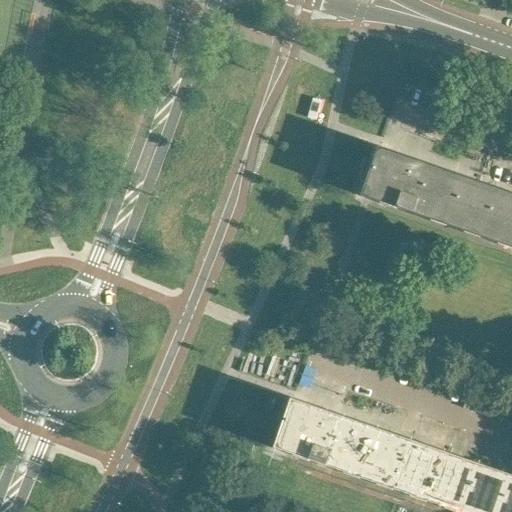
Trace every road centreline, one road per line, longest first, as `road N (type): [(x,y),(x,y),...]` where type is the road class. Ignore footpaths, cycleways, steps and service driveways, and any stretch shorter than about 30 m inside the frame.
road 1 (unclassified): [(511,433),(309,364)]
road 2 (tertiary): [(133,199),(203,0)]
road 3 (unclassified): [(303,0),(483,38)]
road 4 (unclassified): [(511,155),(394,112)]
road 5 (tertiary): [(102,317),(133,199)]
road 6 (tertiary): [(133,199),(75,304)]
